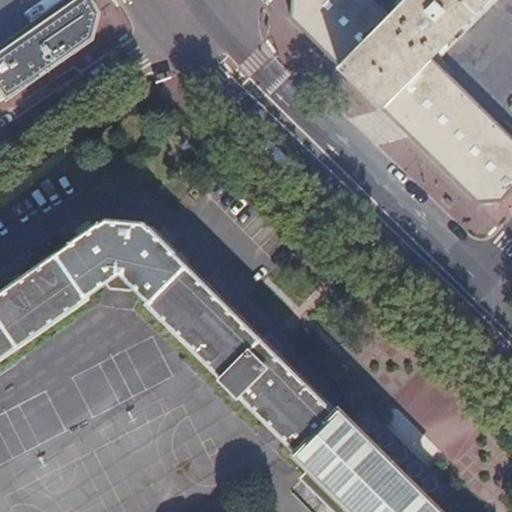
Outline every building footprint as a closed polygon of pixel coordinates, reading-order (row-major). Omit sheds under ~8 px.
[(88,0),(0,61),(0,85),(11,100),(94,42),(100,16),(94,6),(91,0),(88,0)] [(338,68),(388,18),(370,0),(291,0),(290,22),(338,68)] [(405,0),(388,18),(338,68),(348,78),(380,109),(431,60),(490,0),(405,0)] [(370,0),(388,18),(405,0),(370,0)] [(511,139),(431,60),(380,109),(445,173),(478,206),(503,205),(511,193),(511,139)] [(0,107),(11,100),(0,85),(0,107)] [(0,367),(124,279),(316,472),(305,484),(333,511),(435,511),(150,227),(106,226),(0,300),(0,367)] [(403,392),(393,402),(448,457),(480,424),(421,366),(399,388),(403,392)]
